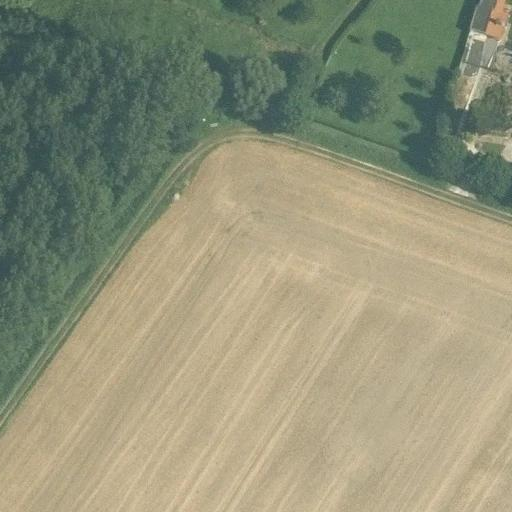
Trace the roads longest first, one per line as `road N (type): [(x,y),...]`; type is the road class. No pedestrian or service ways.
road 1 (track): [(0,421),(205,139),(237,126),(282,128),(511,212)]
road 2 (track): [(359,0),(310,66),(282,128)]
